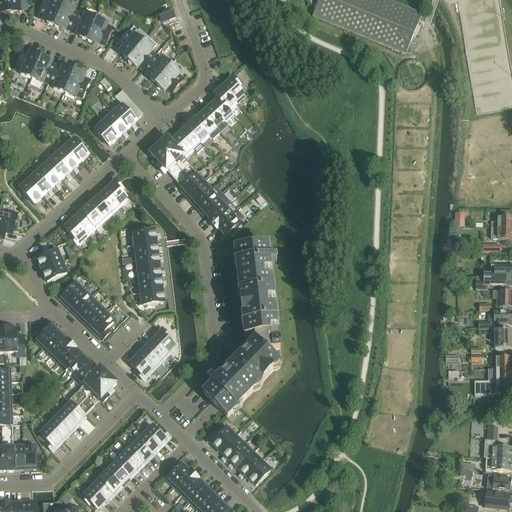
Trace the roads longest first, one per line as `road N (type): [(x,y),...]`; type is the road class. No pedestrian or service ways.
road 1 (residential): [(158,415),(213,359),(199,240),(123,156)]
road 2 (residential): [(0,33),(17,31),(104,69),(159,122)]
road 3 (residential): [(137,394),(48,485),(0,487)]
road 4 (residential): [(15,255),(123,156)]
road 5 (residential): [(159,122),(203,75),(177,0)]
